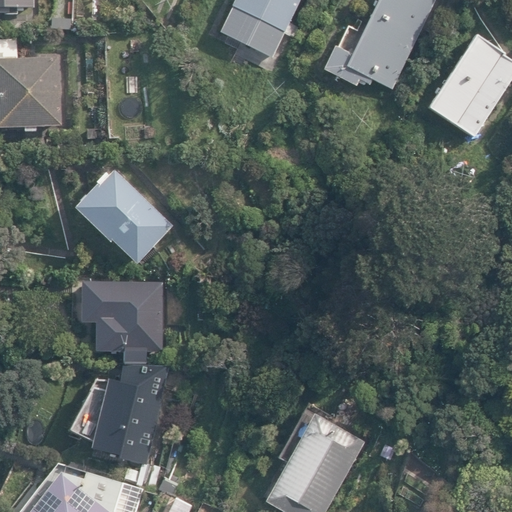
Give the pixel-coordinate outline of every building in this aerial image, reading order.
[(0,0),(0,11),(5,11),(5,6),(31,6),(31,0),(0,0)] [(289,20),(298,0),(233,0),(219,30),(273,56),(283,34),(293,39),(299,25),(289,20)] [(370,76),(390,86),(432,0),(374,0),(349,51),(333,43),(321,66),(355,82),(358,76),(368,81),(370,76)] [(58,30),(73,30),(73,13),(58,14),(58,30)] [(428,107),(474,136),(511,76),(511,61),(502,55),(503,52),(474,34),(428,107)] [(0,124),(24,123),(24,129),(37,128),(36,123),(61,122),(58,54),(0,56),(0,124)] [(87,138),(96,138),(96,128),(87,128),(87,138)] [(111,238),(137,261),(173,220),(112,165),(107,171),(104,168),(71,206),(109,240),(111,238)] [(121,360),(144,360),(144,349),(161,349),(162,278),(79,277),(79,319),(93,319),(92,348),(121,349),(121,360)] [(90,449),(147,464),(166,389),(146,384),(147,379),(136,377),(135,381),(109,374),(102,399),(90,396),(85,415),(98,418),(90,449)] [(263,501),(283,511),(323,511),(363,440),(312,412),(263,501)] [(18,511),(114,511),(123,482),(86,470),(83,478),(59,471),(57,474),(50,469),(18,511)]
